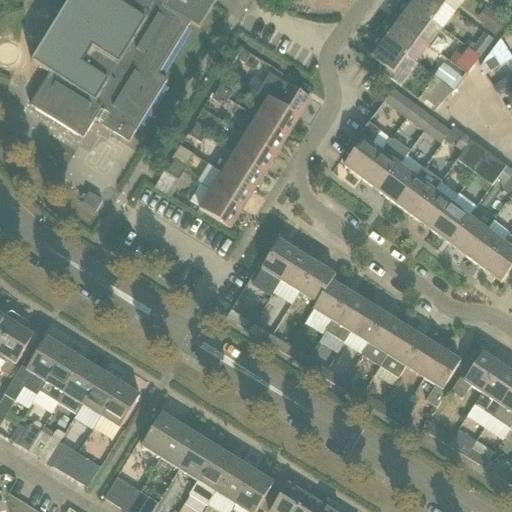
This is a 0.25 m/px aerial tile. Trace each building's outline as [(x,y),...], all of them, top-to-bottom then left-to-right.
[(30,107),(84,140),(96,121),(103,125),(101,127),(129,144),(167,82),(159,77),(191,25),(199,30),(214,6),(218,0),(72,0),(67,8),(32,65),(49,76),(30,107)] [(438,0),(403,0),(403,1),(432,23),(445,5),(438,0)] [(432,23),(403,1),(390,19),(419,40),(432,23)] [(496,1),(489,9),(500,17),(506,8),(496,1)] [(493,15),(483,29),(495,38),(505,24),(493,15)] [(377,36),(406,58),(419,40),(390,19),(377,36)] [(386,70),(393,76),(406,58),(377,36),(364,54),(386,70)] [(472,52),(480,59),(488,48),(480,41),(475,48),(472,52)] [(472,52),(475,48),(469,43),(465,47),(472,52)] [(455,54),(448,63),(467,76),(479,59),(468,50),(462,59),(455,54)] [(241,51),(235,60),(260,75),(265,66),(241,51)] [(493,60),(485,65),(489,71),(497,66),(493,60)] [(450,89),(458,77),(443,66),(435,78),(450,89)] [(393,76),(386,70),(382,75),(389,80),(393,76)] [(268,100),(299,120),(311,101),(269,76),(257,96),(267,102),(268,100)] [(511,81),(510,78),(498,85),(501,91),(511,84),(511,81)] [(435,112),(452,93),(438,80),(421,99),(435,112)] [(511,95),(511,84),(501,91),(506,99),(511,95)] [(220,88),(216,94),(229,102),(233,96),(220,88)] [(384,104),(392,109),(408,121),(417,109),(393,91),(384,104)] [(229,102),(216,94),(212,101),(224,109),(229,102)] [(256,119),(288,138),(299,120),(268,100),(267,102),(256,119)] [(416,128),(425,135),(434,122),(417,109),(408,121),(416,128)] [(256,119),(245,138),(276,157),(288,138),(256,119)] [(434,122),(425,135),(441,147),(444,143),(445,143),(451,134),(434,122)] [(193,131),(206,139),(210,132),(198,125),(193,131)] [(351,159),(344,168),(362,182),(382,155),(371,147),(381,134),(369,125),(346,155),(351,159)] [(454,130),(451,134),(445,143),(451,148),(455,143),(458,145),(456,148),(463,154),(472,143),(454,130)] [(201,145),(206,139),(193,131),(189,138),(201,145)] [(276,157),(245,138),(235,131),(223,149),(233,156),(234,156),(265,175),(276,157)] [(474,175),(489,156),(479,148),(472,143),(463,154),(464,154),(457,162),(474,175)] [(175,162),(186,168),(194,157),(180,148),(172,161),(174,162),(175,162)] [(379,195),(399,168),(382,155),(362,182),(379,195)] [(234,156),(233,156),(229,163),(222,175),(253,194),(265,175),(234,156)] [(506,169),(489,156),(474,175),(491,188),(498,180),(506,169)] [(399,168),(379,195),(397,208),(424,171),(407,158),(399,168)] [(174,162),(171,169),(183,176),(187,169),(186,168),(175,162),(174,162)] [(171,169),(167,175),(179,182),(183,176),(171,169)] [(498,180),(505,186),(511,176),(511,172),(506,169),(498,180)] [(397,208),(414,220),(434,193),(435,194),(442,185),(424,171),(397,208)] [(155,188),(169,197),(179,182),(167,175),(164,173),(155,188)] [(222,175),(212,191),(211,193),(242,213),(253,194),(222,175)] [(211,193),(199,212),(230,231),(242,213),(211,193)] [(414,220),(431,233),(451,206),(435,194),(434,193),(414,220)] [(95,214),(102,203),(88,195),(81,205),(95,214)] [(449,246),(469,219),(451,206),(431,233),(449,246)] [(466,259),(486,232),(469,219),(449,246),(466,259)] [(483,272),(503,245),(486,232),(466,259),(483,272)] [(263,273),(262,274),(257,283),(274,294),(280,284),(281,284),(299,255),(279,243),(261,272),(263,273)] [(501,285),(511,270),(511,251),(503,245),(483,272),(501,285)] [(317,267),(299,255),(281,284),(299,295),(317,267)] [(335,278),(317,267),(299,295),(317,307),(331,283),(331,284),(335,278)] [(332,324),(350,295),(331,284),(331,283),(317,307),(314,312),(332,324)] [(351,335),(368,307),(350,295),(332,324),(325,335),(344,346),(351,335)] [(369,346),(386,318),(368,307),(351,335),(369,346)] [(249,334),(254,327),(231,313),(227,320),(249,334)] [(5,320),(0,317),(0,351),(20,319),(12,314),(8,315),(5,320)] [(369,346),(369,347),(362,358),(381,369),(406,330),(386,318),(369,346)] [(24,322),(20,319),(0,351),(0,377),(2,374),(9,378),(34,338),(25,333),(27,330),(21,326),(24,322)] [(249,334),(261,341),(268,346),(272,338),(263,332),(266,326),(265,323),(259,320),(254,327),(249,334)] [(406,370),(424,341),(406,330),(381,369),(375,379),(393,390),(399,380),(406,369),(406,370)] [(272,338),(268,346),(286,357),(290,349),(272,338)] [(0,428),(25,390),(39,398),(40,394),(66,352),(47,340),(27,373),(22,370),(0,407),(0,428)] [(424,381),(442,352),(424,341),(406,370),(424,381)] [(309,361),(302,357),(290,349),(286,357),(304,368),(309,361)] [(59,405),(84,364),(66,352),(40,394),(59,405)] [(443,391),(460,364),(442,352),(424,381),(435,388),(426,403),(437,410),(448,394),(443,391)] [(501,368),(482,356),(464,382),(460,380),(451,394),(462,402),(471,389),(482,396),(501,368)] [(328,372),(316,365),(309,361),(304,368),(323,380),(328,372)] [(77,417),(83,407),(83,408),(103,375),(84,364),(59,405),(77,417)] [(511,389),(511,375),(501,368),(482,396),(475,408),(492,419),(511,389)] [(323,380),(341,391),(346,384),(328,372),(323,380)] [(101,419),(121,387),(103,375),(83,408),(101,419)] [(360,403),(365,395),(346,384),(341,391),(360,403)] [(120,430),(140,398),(121,387),(101,419),(120,430)] [(511,429),(511,389),(492,419),(510,431),(511,429)] [(383,407),(365,395),(360,403),(372,410),(378,414),(383,407)] [(396,425),(401,418),(383,407),(378,414),(384,418),(396,425)] [(162,417),(142,449),(161,461),(181,428),(162,417)] [(413,425),(401,418),(396,425),(408,432),(413,425)] [(17,447),(29,454),(41,434),(30,427),(17,447)] [(179,472),(199,440),(181,428),(161,461),(179,472)] [(433,429),(429,436),(448,448),(452,441),(433,429)] [(41,464),(46,467),(59,445),(60,446),(66,437),(58,432),(54,435),(51,440),(41,434),(29,454),(39,460),(41,464)] [(197,483),(217,451),(199,440),(179,472),(197,483)] [(452,441),(448,448),(466,459),(471,452),(452,441)] [(476,444),(471,452),(466,459),(484,470),(489,463),(494,456),(476,444)] [(54,470),(67,450),(60,446),(59,445),(46,467),(50,470),(54,470)] [(78,457),(67,450),(54,470),(65,477),(78,457)] [(236,463),(217,451),(197,483),(197,484),(190,496),(209,507),(216,495),(236,463)] [(88,490),(100,471),(78,457),(65,477),(76,484),(76,483),(88,490)] [(503,482),(508,475),(511,468),(511,467),(502,461),(497,468),(489,463),(484,470),(503,482)] [(234,507),(255,474),(236,463),(216,495),(234,507)] [(243,511),(257,511),(259,510),(262,511),(264,511),(272,499),(267,497),(274,486),(255,474),(234,507),(243,511)] [(511,477),(508,475),(503,482),(511,487),(511,477)] [(121,511),(128,511),(140,494),(117,480),(104,501),(121,511)] [(272,499),(264,511),(297,511),(307,497),(288,486),(277,503),(272,499)] [(153,511),(158,506),(149,500),(140,494),(128,511),(153,511)] [(323,511),(325,509),(307,497),(297,511),(323,511)]
